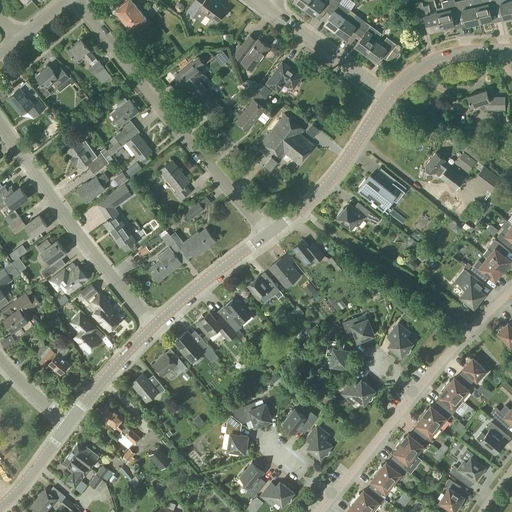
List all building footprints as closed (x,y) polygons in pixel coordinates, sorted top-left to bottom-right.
[(131,30),(146,19),(131,0),(110,0),(117,8),(115,9),(131,30)] [(214,0),(205,0),(202,4),(196,0),(195,0),(187,12),(194,17),(201,22),(205,25),(210,18),(216,23),(227,9),(214,0)] [(310,0),(294,0),(293,1),(304,9),(310,0)] [(325,11),(333,0),(310,0),(304,9),(314,16),(320,8),(325,11)] [(324,24),(335,32),(344,18),(345,19),(351,11),(340,3),(342,0),(333,0),(325,11),(331,15),(324,24)] [(353,0),(344,0),(342,3),(354,12),(359,4),(353,0)] [(452,19),(458,17),(453,0),(450,0),(442,2),(443,8),(436,9),(437,13),(441,29),(454,26),(452,19)] [(475,7),(476,7),(474,0),(463,0),(455,2),(454,0),(453,0),(458,17),(464,16),(466,26),(479,23),(475,7)] [(490,13),(496,11),(493,0),(480,0),(482,5),(476,7),(475,7),(479,23),(491,20),(490,13)] [(511,18),(511,1),(507,3),(506,0),(493,0),(496,11),(502,10),(504,21),(511,18)] [(441,29),(437,13),(431,14),(429,5),(423,6),(422,2),(415,4),(420,23),(426,21),(429,32),(441,29)] [(350,23),(345,19),(344,18),(335,32),(345,39),(352,31),(356,34),(366,22),(356,14),(350,23)] [(375,41),(376,41),(382,33),(366,22),(356,34),(361,38),(355,46),(365,54),(375,41)] [(375,41),(365,54),(376,62),(381,56),(386,59),(390,62),(397,53),(393,50),(397,45),(387,37),(381,45),(376,41),(375,41)] [(81,40),(68,50),(76,61),(72,64),(78,73),(96,58),(89,50),(81,40)] [(252,71),(258,64),(269,48),(258,40),(241,63),(252,71)] [(240,60),(249,49),(243,44),(234,56),(240,60)] [(208,89),(212,85),(199,70),(205,65),(199,58),(176,77),(186,90),(187,89),(198,103),(211,92),(208,89)] [(95,75),(104,67),(99,60),(98,61),(92,66),(89,68),(94,76),(95,75)] [(293,88),(302,77),(282,62),(266,84),(278,92),(285,82),(293,88)] [(72,87),(75,84),(60,66),(53,72),(48,66),(37,76),(46,87),(52,83),(57,89),(67,80),(72,87)] [(425,72),(430,88),(445,84),(441,68),(425,72)] [(255,90),(266,98),(271,91),(265,86),(263,88),(259,85),(255,90)] [(26,95),(21,89),(10,98),(21,113),(27,108),(34,117),(46,108),(45,107),(47,105),(37,93),(33,96),(30,92),(26,95)] [(237,122),(248,131),(265,109),(254,100),(255,99),(261,103),(266,98),(255,90),(249,98),(253,101),(237,122)] [(486,90),(467,96),(471,107),(479,104),(481,110),(487,111),(505,110),(505,96),(488,97),(486,90)] [(128,101),(125,97),(116,104),(120,108),(112,114),(121,125),(138,111),(129,100),(128,101)] [(230,115),(238,105),(236,104),(230,109),(227,113),(230,115)] [(299,164),(314,145),(300,134),(304,130),(285,114),(262,142),(282,158),(286,153),(299,164)] [(85,123),(76,126),(77,129),(78,133),(88,130),(86,123),(85,123)] [(54,124),(36,138),(40,142),(58,129),(54,124)] [(114,146),(128,133),(124,129),(115,137),(110,140),(113,145),(114,146)] [(107,151),(111,156),(122,146),(127,143),(141,160),(152,151),(138,134),(132,138),(128,133),(114,146),(113,145),(107,151)] [(479,162),(488,150),(477,142),(470,136),(462,148),(463,149),(479,162)] [(90,169),(110,155),(105,148),(100,151),(102,153),(97,156),(86,140),(81,144),(79,142),(77,140),(74,139),(71,142),(70,145),(72,147),(68,150),(81,168),(87,164),(90,169)] [(450,164),(445,160),(436,152),(426,166),(425,168),(425,171),(430,175),(433,174),(434,172),(435,173),(436,172),(436,174),(439,176),(440,176),(439,177),(451,185),(452,185),(457,188),(464,179),(459,175),(448,167),(450,164)] [(468,172),(476,161),(464,152),(455,163),(468,172)] [(110,155),(90,169),(94,174),(109,163),(113,160),(110,155)] [(278,162),(271,157),(264,167),(270,172),(278,162)] [(160,170),(177,191),(174,193),(180,200),(191,191),(186,185),(189,182),(172,161),(160,170)] [(126,171),(131,177),(142,168),(137,162),(126,171)] [(484,165),(473,180),(491,193),(492,190),(501,197),(510,186),(501,179),(502,178),(484,165)] [(403,191),(401,189),(404,186),(381,168),(373,178),(378,182),(376,184),(372,181),(370,183),(365,180),(358,189),(372,200),(372,201),(376,204),(376,203),(388,212),(389,212),(382,207),(390,196),(396,201),(403,191)] [(119,185),(128,179),(123,171),(114,177),(119,185)] [(82,185),(77,188),(79,190),(87,202),(105,189),(102,185),(109,180),(104,173),(97,178),(97,177),(88,184),(83,187),(82,185)] [(3,186),(0,182),(0,209),(0,210),(2,208),(3,209),(10,204),(13,208),(28,198),(20,187),(16,190),(12,185),(9,187),(6,184),(3,186)] [(125,251),(136,243),(116,215),(120,213),(116,208),(133,196),(125,185),(97,205),(103,214),(108,221),(104,224),(120,246),(121,246),(125,251)] [(460,205),(445,194),(437,205),(457,219),(460,214),(456,211),(460,205)] [(190,221),(205,210),(199,202),(184,213),(190,221)] [(363,216),(367,219),(375,225),(380,219),(371,213),(359,203),(355,208),(349,204),(344,210),(343,209),(336,217),(350,227),(354,222),(357,224),(363,216)] [(8,223),(19,215),(15,210),(4,217),(8,223)] [(47,226),(40,215),(26,225),(20,215),(9,223),(16,233),(26,226),(33,236),(47,226)] [(490,224),(486,230),(493,236),(498,230),(490,224)] [(511,226),(508,232),(504,228),(497,237),(508,246),(511,240),(511,226)] [(176,242),(183,252),(188,249),(195,257),(215,241),(206,229),(186,245),(181,238),(176,242),(172,237),(176,242)] [(172,237),(168,233),(162,238),(173,252),(155,266),(154,265),(148,270),(158,282),(164,277),(181,263),(177,257),(183,252),(176,242),(172,237)] [(37,246),(42,252),(51,264),(66,252),(57,240),(52,244),(47,239),(37,246)] [(314,241),(308,246),(303,240),(293,248),(306,263),(312,258),(316,263),(325,255),(314,241)] [(507,265),(511,261),(502,254),(506,249),(495,240),(483,255),(487,258),(504,272),(509,266),(507,265)] [(22,244),(9,253),(14,260),(19,257),(27,250),(22,244)] [(147,246),(138,252),(141,258),(150,251),(147,246)] [(286,286),(299,276),(290,265),(294,262),(287,253),(269,268),(274,274),(275,273),(286,286)] [(335,253),(334,254),(328,259),(339,272),(346,266),(335,253)] [(14,260),(12,262),(19,271),(26,266),(19,257),(14,260)] [(500,277),(504,272),(487,258),(482,264),(478,261),(471,269),(482,278),(486,273),(495,280),(499,276),(500,277)] [(410,259),(406,264),(414,271),(418,265),(410,259)] [(0,278),(0,310),(10,303),(4,296),(0,289),(6,285),(13,280),(11,279),(8,274),(8,273),(16,268),(16,267),(12,263),(12,262),(4,269),(0,271),(0,276),(1,278),(0,278)] [(46,278),(57,270),(53,264),(42,272),(46,278)] [(80,281),(85,277),(78,267),(69,274),(65,269),(50,281),(58,290),(64,286),(69,292),(81,282),(80,281)] [(470,305),(471,304),(474,307),(484,294),(480,290),(484,285),(465,270),(455,282),(466,290),(461,296),(464,299),(464,300),(463,300),(463,301),(463,302),(463,303),(464,304),(465,305),(466,306),(467,306),(468,306),(469,306),(469,305),(470,305)] [(270,278),(264,283),(259,276),(248,286),(259,299),(269,291),(273,296),(280,290),(270,278)] [(87,300),(98,291),(91,283),(80,291),(87,300)] [(310,297),(317,292),(310,284),(304,289),(308,294),(310,297)] [(30,298),(26,292),(13,301),(18,308),(4,319),(13,331),(19,326),(24,334),(36,325),(41,322),(38,317),(34,316),(31,318),(27,313),(36,306),(40,303),(38,300),(35,295),(30,298)] [(106,324),(111,329),(120,320),(108,309),(110,307),(100,295),(93,302),(99,308),(93,314),(105,326),(106,324)] [(232,316),(226,321),(236,332),(242,327),(240,325),(253,314),(236,295),(224,306),(232,316)] [(403,301),(398,307),(405,313),(410,306),(403,301)] [(295,309),(301,316),(302,315),(304,313),(298,307),(295,309)] [(237,334),(236,332),(226,321),(221,315),(217,319),(210,311),(204,316),(203,315),(197,319),(199,321),(197,323),(209,337),(218,329),(222,333),(229,341),(237,334)] [(91,333),(96,329),(80,313),(71,323),(81,332),(75,338),(84,347),(86,345),(91,350),(99,341),(91,333)] [(359,322),(357,318),(343,323),(349,336),(355,334),(358,341),(360,340),(361,342),(368,340),(367,337),(374,335),(368,319),(359,322)] [(511,322),(510,325),(508,323),(504,327),(503,325),(497,330),(499,331),(498,333),(511,346),(511,345),(511,322)] [(332,328),(336,331),(337,332),(341,327),(335,323),(332,328)] [(410,347),(410,346),(412,343),(406,338),(410,332),(398,323),(387,337),(392,341),(389,345),(402,356),(405,352),(405,353),(406,353),(407,353),(408,353),(409,353),(410,352),(411,351),(411,350),(411,349),(411,348),(411,347),(410,347)] [(332,328),(331,327),(329,326),(326,331),(332,336),(336,331),(332,328)] [(201,337),(195,331),(191,335),(188,331),(174,342),(191,362),(203,351),(212,362),(218,357),(213,351),(211,349),(201,337)] [(56,345),(60,341),(52,334),(48,338),(56,345)] [(42,341),(41,339),(36,344),(35,342),(30,348),(33,351),(40,357),(41,356),(43,357),(39,361),(47,368),(50,364),(61,374),(70,364),(63,357),(64,356),(52,347),(51,348),(49,346),(46,343),(42,340),(42,341)] [(348,368),(350,351),(349,349),(343,348),(344,343),(344,342),(329,340),(327,354),(332,355),(331,365),(348,368)] [(163,376),(172,369),(177,375),(187,367),(176,355),(172,359),(167,353),(153,365),(163,376)] [(460,374),(471,384),(475,379),(477,381),(486,370),(473,358),(472,359),(470,357),(465,362),(467,364),(463,368),(465,369),(460,374)] [(285,364),(281,368),(286,372),(290,368),(285,364)] [(152,383),(148,379),(143,373),(132,383),(147,401),(158,392),(160,394),(165,389),(157,379),(152,383)] [(467,388),(471,384),(460,374),(456,379),(454,378),(451,382),(449,380),(445,385),(461,399),(469,390),(467,388)] [(286,377),(282,382),(287,387),(292,381),(286,377)] [(372,394),(372,393),(374,390),(361,380),(358,384),(353,380),(342,394),(354,403),(358,398),(364,403),(367,400),(368,400),(368,401),(369,401),(370,401),(371,400),(372,400),(372,399),(373,398),(373,397),(373,396),(373,395),(373,394),(372,394)] [(463,401),(461,399),(445,385),(441,391),(442,392),(439,396),(441,398),(437,402),(452,415),(463,401)] [(239,401),(249,393),(244,388),(235,396),(239,401)] [(489,390),(484,394),(488,398),(493,393),(489,390)] [(188,399),(178,402),(181,414),(191,412),(188,399)] [(256,407),(254,402),(241,408),(246,421),(253,419),(256,426),(258,425),(259,427),(266,424),(265,422),(272,420),(265,404),(256,407)] [(441,429),(452,415),(437,402),(433,407),(431,406),(428,410),(426,409),(422,414),(441,429)] [(109,406),(108,405),(103,410),(105,411),(101,416),(115,428),(135,445),(141,437),(131,429),(130,430),(120,422),(124,417),(110,405),(109,406)] [(511,408),(511,410),(506,405),(500,411),(496,407),(491,413),(508,428),(511,424),(511,408)] [(306,418),(295,409),(294,410),(291,410),(288,414),(289,416),(282,425),(290,432),(291,431),(295,433),(299,428),(305,432),(317,417),(311,412),(306,418)] [(441,429),(422,414),(418,419),(419,420),(416,424),(418,426),(414,431),(425,439),(429,435),(431,436),(438,427),(441,429)] [(248,445),(249,439),(247,438),(248,435),(240,434),(241,423),(232,416),(228,420),(226,433),(231,434),(228,450),(245,452),(246,445),(248,445)] [(499,438),(504,432),(491,422),(486,428),(489,430),(486,435),(482,432),(481,432),(477,437),(477,439),(480,441),(480,442),(481,443),(481,445),(485,448),(488,448),(496,455),(503,447),(502,446),(505,442),(499,438)] [(328,455),(329,454),(330,453),(330,452),(330,451),(330,450),(330,449),(329,449),(328,448),(331,445),(325,439),(329,434),(317,425),(306,439),(311,443),(308,447),(321,458),(323,454),(324,455),(325,455),(326,455),(327,455),(328,455)] [(421,444),(425,439),(414,431),(410,435),(408,434),(405,438),(404,437),(399,442),(416,455),(423,446),(421,444)] [(465,433),(461,438),(466,442),(470,437),(465,433)] [(416,455),(399,442),(395,447),(397,448),(394,453),(396,454),(392,459),(403,468),(410,474),(422,459),(416,455)] [(71,452),(78,457),(91,468),(100,456),(86,445),(84,448),(78,443),(71,452)] [(161,469),(171,461),(159,447),(149,456),(161,469)] [(133,464),(136,460),(133,457),(136,454),(129,449),(123,456),(133,464)] [(480,476),(486,468),(472,458),(474,455),(466,449),(460,458),(464,461),(458,469),(454,466),(450,472),(463,481),(467,476),(474,481),(479,475),(480,476)] [(91,468),(78,457),(71,452),(63,463),(69,468),(68,469),(73,472),(66,481),(75,488),(84,477),(91,468)] [(399,472),(403,468),(392,459),(388,464),(386,462),(383,466),(381,465),(377,470),(393,483),(401,474),(399,472)] [(264,472),(260,469),(261,468),(253,461),(246,471),(245,470),(243,470),(240,474),(241,476),(240,478),(246,482),(243,485),(249,490),(247,493),(253,498),(265,482),(260,477),(264,472)] [(135,486),(140,482),(125,463),(119,468),(135,486)] [(103,465),(97,473),(107,481),(113,473),(103,465)] [(386,492),(393,483),(377,470),(373,475),(374,476),(371,481),(373,482),(369,487),(385,499),(386,497),(382,494),(384,491),(386,492)] [(89,484),(96,489),(103,479),(96,474),(89,484)] [(198,477),(195,485),(202,487),(204,480),(198,477)] [(460,506),(464,500),(462,499),(464,497),(457,492),(461,487),(449,479),(445,485),(449,488),(440,502),(454,511),(458,505),(460,506)] [(291,495),(293,492),(280,482),(277,486),(272,482),(261,496),(272,505),(277,500),(283,505),(286,502),(287,502),(288,502),(289,502),(290,502),(291,501),(292,500),(292,499),(292,498),(292,497),(291,496),(291,495)] [(53,489),(62,497),(65,494),(56,486),(53,489)] [(372,511),(374,511),(385,499),(369,487),(366,492),(364,490),(360,494),(359,493),(355,498),(372,511)] [(35,511),(46,511),(58,498),(46,488),(30,507),(35,511)] [(70,511),(77,511),(79,510),(75,506),(76,505),(65,497),(59,504),(69,511),(70,511)] [(372,511),(355,498),(350,503),(352,505),(349,509),(351,510),(349,511),(372,511)] [(174,510),(176,504),(168,501),(166,507),(174,510)]
